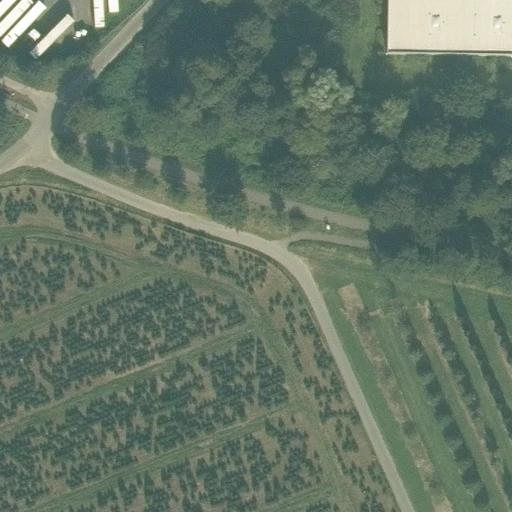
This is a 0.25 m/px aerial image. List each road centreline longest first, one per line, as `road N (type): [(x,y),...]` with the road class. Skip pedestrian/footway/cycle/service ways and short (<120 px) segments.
road 1 (track): [(406,511),(296,264),(270,247)]
road 2 (track): [(270,247),(65,176),(26,149)]
road 3 (residential): [(159,0),(45,126)]
